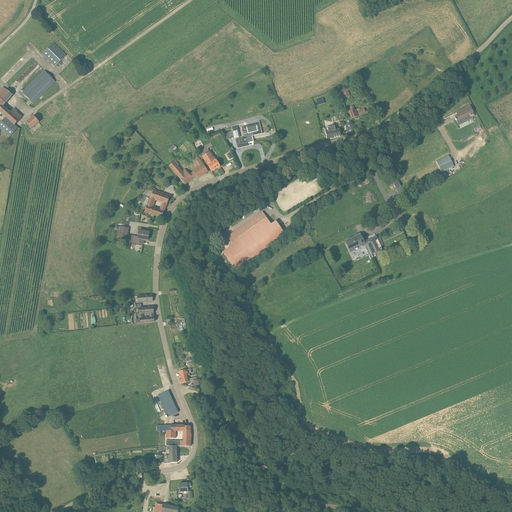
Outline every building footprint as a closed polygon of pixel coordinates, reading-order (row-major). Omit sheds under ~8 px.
[(43,54),(55,67),(67,56),(55,43),(43,54)] [(22,93),(34,104),(56,82),(44,70),(22,93)] [(10,113),(4,107),(3,106),(12,95),(3,87),(0,91),(0,114),(1,114),(5,118),(0,123),(0,129),(9,138),(18,128),(14,126),(21,118),(16,113),(13,109),(10,113)] [(344,97),(349,96),(347,88),(341,90),(344,97)] [(470,118),(475,116),(470,106),(457,113),(458,116),(455,117),(456,119),(455,120),(456,121),(456,120),(458,123),(470,117),(470,118)] [(351,119),(357,117),(369,113),(368,110),(366,111),(365,109),(355,112),(355,110),(354,107),(350,109),(351,111),(349,112),(351,119)] [(32,129),(39,123),(34,117),(26,123),(28,124),(32,129)] [(335,130),(334,126),(324,128),(327,139),(341,136),(339,129),(335,130)] [(258,129),(257,127),(245,129),(246,132),(244,133),(245,138),(235,140),(237,146),(248,143),(253,142),(251,133),(258,131),(258,130),(258,129)] [(215,161),(208,149),(209,148),(208,146),(211,144),(210,143),(198,151),(212,172),(220,167),(216,160),(215,161)] [(168,149),(171,153),(177,148),(174,144),(168,149)] [(441,173),(454,167),(449,155),(436,161),(441,173)] [(199,159),(197,156),(194,158),(197,161),(196,162),(199,168),(193,172),(197,179),(208,172),(203,165),(204,165),(200,159),(199,159)] [(182,171),(178,166),(179,165),(176,160),(169,166),(185,185),(193,179),(184,169),(182,171)] [(398,180),(386,186),(388,191),(396,188),(398,194),(403,193),(398,180)] [(153,191),(147,206),(150,208),(148,213),(161,218),(169,197),(153,191)] [(269,217),(265,212),(228,238),(231,243),(222,250),(234,267),(281,234),(280,234),(284,231),(272,215),(269,217)] [(127,240),(129,229),(119,227),(117,239),(127,240)] [(147,241),(149,232),(138,230),(137,238),(134,238),(133,243),(143,244),(144,240),(147,241)] [(366,247),(364,242),(360,233),(353,236),(354,237),(344,241),(350,254),(366,247)] [(382,250),(376,237),(367,240),(364,242),(366,247),(367,246),(371,255),(382,250)] [(223,268),(218,272),(224,280),(229,277),(223,268)] [(142,308),(141,307),(136,308),(138,308),(139,314),(131,314),(131,316),(142,316),(142,314),(153,313),(153,308),(142,308)] [(192,373),(191,369),(178,372),(180,378),(188,376),(190,376),(189,373),(192,373)] [(189,379),(188,376),(180,378),(181,384),(189,382),(193,381),(195,387),(200,386),(198,380),(197,380),(196,377),(189,379)] [(168,418),(178,413),(168,391),(158,396),(159,399),(152,402),(160,419),(167,415),(168,418)] [(190,436),(190,426),(185,426),(185,425),(170,425),(157,425),(157,431),(162,431),(162,434),(166,434),(166,438),(166,446),(167,446),(167,447),(176,447),(190,447),(190,436)] [(176,447),(167,447),(167,452),(169,452),(169,455),(168,455),(168,456),(176,456),(176,447)] [(187,488),(187,484),(179,484),(179,488),(179,490),(180,492),(188,492),(188,494),(184,494),(185,501),(192,501),(192,498),(192,491),(188,492),(188,488),(187,488)] [(163,511),(178,511),(179,506),(156,503),(154,511),(162,511),(163,511)]
